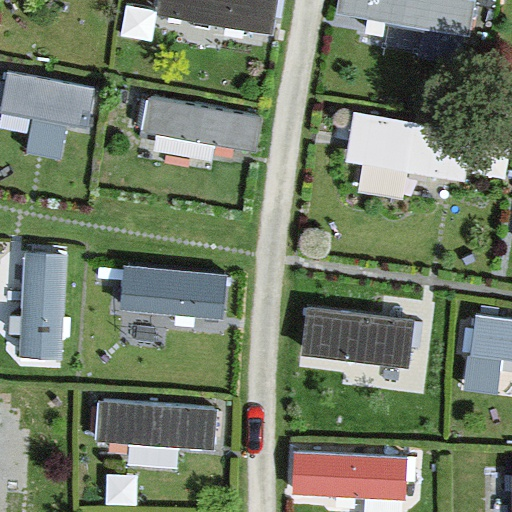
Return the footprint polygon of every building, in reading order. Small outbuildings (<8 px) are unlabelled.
[(276,0),(158,0),(265,34),(276,0)] [(460,0),(335,0),(333,13),(453,36),(460,0)] [(105,94),(13,80),(6,117),(97,135),(105,94)] [(263,120),(152,99),(141,139),(255,161),(263,120)] [(473,141),(360,122),(352,162),(467,182),(473,141)] [(52,345),(57,246),(23,244),(17,343),(52,345)] [(224,272),(117,264),(114,301),(221,309),(224,272)] [(402,316),(295,305),(289,337),(396,352),(402,316)] [(511,317),(458,311),(452,343),(511,352),(511,317)] [(214,402),(106,398),(106,435),(212,439),(214,402)] [(402,463),(318,458),(317,486),(402,493),(402,463)]
